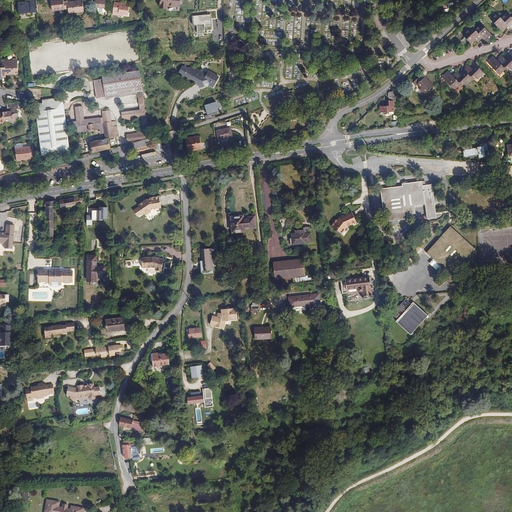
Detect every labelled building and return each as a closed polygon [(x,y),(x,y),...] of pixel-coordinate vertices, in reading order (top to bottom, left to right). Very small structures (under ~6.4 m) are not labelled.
[(38,13),(36,0),(29,0),(30,3),(24,3),(24,2),(18,3),(19,9),(22,9),(23,15),(27,14),(27,13),(31,12),(31,14),(38,13)] [(63,2),(63,0),(52,0),(51,0),(52,11),(60,10),(64,10),(64,9),(63,2)] [(105,8),(106,1),(97,0),(95,0),(96,7),(105,8)] [(167,2),(180,3),(180,0),(159,0),(159,8),(167,9),(167,6),(167,2)] [(64,9),(68,9),(68,13),(84,11),(83,1),(67,3),(67,2),(63,2),(64,9)] [(124,5),(125,3),(114,2),(112,15),(119,16),(119,13),(124,13),(128,14),(129,6),(126,6),(124,5)] [(511,16),(509,13),(502,19),(497,14),(491,20),(498,27),(499,26),(503,30),(508,26),(507,25),(508,23),(511,27),(511,16)] [(210,14),(191,15),(192,25),(197,25),(197,33),(207,33),(207,26),(211,26),(210,14)] [(469,29),(463,35),(470,43),(474,39),(477,42),(483,36),(488,40),(493,36),(481,24),(476,29),(473,27),(470,30),(469,29)] [(497,62),(493,58),(488,62),(499,74),(505,68),(507,70),(510,67),(511,69),(511,53),(509,56),(510,57),(506,60),(503,57),(499,61),(497,62)] [(5,59),(0,60),(0,63),(1,78),(6,77),(6,75),(6,74),(6,72),(9,72),(9,74),(14,74),(14,71),(18,71),(17,60),(13,61),(5,61),(5,59)] [(453,76),(449,72),(443,77),(454,89),(459,84),(461,86),(462,85),(464,83),(466,84),(472,78),(473,79),(476,77),(477,78),(484,72),(476,64),(472,67),(469,64),(464,68),(465,69),(461,73),(458,69),(453,74),(454,75),(453,76)] [(180,77),(187,81),(189,78),(192,80),(193,78),(193,79),(194,79),(196,83),(198,83),(198,88),(204,86),(206,83),(209,85),(213,87),(217,81),(214,79),(216,75),(208,71),(206,74),(193,67),(190,68),(188,67),(188,69),(182,66),(179,72),(181,73),(182,72),(183,73),(182,74),(180,77)] [(102,76),(102,79),(104,93),(111,92),(112,96),(115,95),(115,92),(143,87),(140,70),(102,76)] [(422,74),(412,83),(415,86),(417,84),(420,87),(418,89),(424,95),(433,86),(422,74)] [(104,93),(102,79),(93,81),(96,98),(105,97),(112,96),(111,92),(104,93)] [(143,91),(143,87),(115,92),(115,95),(137,92),(143,91)] [(389,92),(388,93),(389,106),(380,106),(380,112),(381,112),(381,115),(394,114),(394,112),(395,112),(394,102),(397,102),(396,89),(392,89),(392,92),(389,92)] [(142,137),(142,139),(148,138),(143,97),(138,97),(140,110),(121,112),(122,121),(142,118),(143,132),(126,134),(127,141),(134,140),(134,138),(142,137)] [(56,101),(43,103),(35,104),(42,157),(70,153),(63,100),(56,101)] [(215,101),(204,104),(207,114),(218,111),(215,101)] [(69,127),(88,125),(103,123),(112,122),(110,110),(101,111),(102,117),(100,117),(84,119),(83,106),(75,107),(76,121),(69,122),(69,127)] [(14,110),(3,112),(4,121),(9,120),(9,121),(13,124),(16,120),(16,119),(18,116),(18,113),(16,113),(16,111),(15,111),(14,110)] [(108,139),(115,137),(114,132),(113,127),(112,122),(103,123),(88,125),(88,131),(104,129),(105,139),(108,138),(108,139)] [(230,128),(217,131),(219,140),(232,137),(230,128)] [(456,135),(443,137),(444,138),(440,138),(440,140),(434,141),(435,146),(444,144),(444,142),(457,140),(456,135)] [(199,146),(201,145),(200,136),(185,139),(188,151),(199,149),(199,146)] [(111,149),(108,139),(108,138),(105,139),(90,142),(92,153),(111,149)] [(472,147),(463,148),(465,156),(479,154),(479,157),(485,156),(484,151),(488,150),(487,144),(481,145),(481,147),(478,147),(478,148),(475,149),(474,147),(472,148),(472,147)] [(23,159),(23,160),(35,158),(33,146),(15,148),(16,160),(23,159)] [(402,186),(380,189),(385,222),(405,219),(404,215),(416,214),(415,206),(425,204),(427,219),(437,217),(432,184),(423,185),(422,181),(402,184),(402,186)] [(148,200),(148,199),(147,199),(138,205),(144,214),(145,214),(147,215),(150,212),(151,210),(150,210),(151,209),(161,208),(159,196),(150,198),(150,199),(150,200),(148,200)] [(74,197),(59,200),(61,209),(76,206),(74,197)] [(55,200),(44,202),(44,206),(45,206),(46,221),(54,221),(53,208),(55,208),(55,200)] [(108,208),(100,208),(100,211),(92,211),(92,216),(87,216),(86,225),(92,225),(92,220),(103,221),(103,219),(107,219),(108,208)] [(354,221),(356,220),(352,212),(340,217),(338,221),(336,220),(332,226),(337,230),(339,228),(343,231),(347,226),(353,224),(354,221)] [(243,218),(243,216),(231,217),(233,232),(244,231),(244,228),(255,227),(254,217),(245,218),(243,218)] [(0,243),(5,244),(4,249),(13,250),(14,226),(6,225),(5,234),(0,233),(0,243)] [(475,249),(450,226),(426,253),(451,275),(475,249)] [(292,238),(293,244),(305,243),(305,242),(311,241),(310,232),(309,232),(309,227),(303,227),(303,229),(295,230),(295,234),(292,234),(292,238)] [(54,228),(46,229),(46,239),(54,239),(54,228)] [(214,248),(202,249),(203,260),(201,261),(202,271),(214,270),(214,265),(213,265),(211,250),(214,250),(214,248)] [(95,265),(96,265),(96,255),(87,255),(87,281),(96,281),(96,276),(105,276),(105,267),(100,267),(100,268),(95,268),(95,265)] [(157,269),(157,270),(161,271),(164,259),(156,257),(156,258),(153,257),(142,258),(142,268),(144,270),(147,270),(148,268),(148,267),(152,267),(156,268),(157,269)] [(293,277),(305,276),(304,259),(273,262),(275,279),(293,277)] [(49,270),(37,270),(37,282),(41,282),(45,282),(49,282),(49,285),(52,285),(52,283),(58,283),(58,285),(61,285),(61,282),(64,282),(64,283),(70,283),(70,282),(73,282),(73,271),(70,271),(70,270),(64,270),(64,271),(59,271),(59,269),(52,269),(52,271),(49,271),(49,270)] [(293,284),(309,283),(308,276),(305,276),(293,277),(293,284)] [(369,277),(346,280),(347,290),(359,288),(359,291),(362,291),(362,296),(372,295),(369,277)] [(9,294),(0,294),(0,303),(6,303),(6,298),(9,298),(9,294)] [(319,294),(289,297),(290,307),(310,305),(310,310),(321,309),(319,294)] [(411,304),(405,299),(392,314),(397,319),(396,321),(410,334),(428,315),(413,302),(411,304)] [(236,308),(222,309),(222,314),(219,314),(218,318),(212,317),(210,325),(224,329),(225,321),(238,319),(236,308)] [(105,320),(107,332),(125,330),(123,318),(105,320)] [(56,333),(56,335),(62,334),(62,335),(67,334),(67,332),(75,331),(74,323),(66,324),(66,326),(61,326),(51,327),(44,328),(45,339),(53,337),(52,335),(52,334),(56,333)] [(12,324),(0,324),(0,346),(12,347),(12,324)] [(271,327),(255,328),(255,339),(271,338),(271,327)] [(201,328),(189,329),(190,334),(188,334),(189,338),(202,337),(201,328)] [(104,349),(83,352),(84,358),(100,356),(100,359),(106,358),(105,356),(108,356),(108,358),(114,357),(113,354),(128,351),(127,346),(120,347),(120,346),(107,348),(108,352),(104,352),(104,349)] [(168,353),(158,354),(153,355),(153,361),(152,361),(153,368),(160,367),(160,365),(170,364),(168,353)] [(213,371),(217,368),(211,362),(208,365),(213,371)] [(201,365),(192,366),(194,377),(203,376),(201,365)] [(76,389),(68,387),(66,396),(75,398),(79,397),(79,398),(81,399),(84,398),(85,397),(89,397),(90,399),(91,400),(95,399),(96,398),(95,396),(101,395),(100,387),(94,387),(94,384),(88,384),(88,386),(84,386),(83,385),(78,386),(78,388),(76,389)] [(25,391),(27,402),(33,401),(32,398),(36,397),(36,399),(47,396),(47,395),(54,394),(52,385),(45,387),(45,385),(30,388),(30,390),(25,391)] [(191,397),(187,397),(188,404),(205,402),(205,401),(207,401),(206,391),(203,392),(190,393),(191,397)] [(312,407),(303,409),(304,416),(314,413),(312,407)] [(140,425),(143,426),(144,423),(121,417),(119,426),(131,428),(132,424),(140,425)] [(131,440),(124,440),(124,444),(123,444),(124,457),(133,457),(132,446),(132,444),(131,444),(131,440)] [(23,487),(20,488),(21,501),(24,500),(28,500),(27,487),(23,487)] [(83,511),(84,509),(71,506),(71,509),(68,509),(66,508),(66,507),(63,507),(63,508),(62,508),(59,507),(59,502),(47,500),(44,511),(83,511)]
